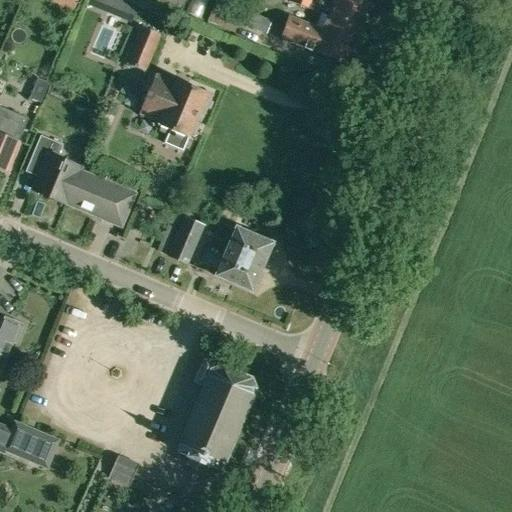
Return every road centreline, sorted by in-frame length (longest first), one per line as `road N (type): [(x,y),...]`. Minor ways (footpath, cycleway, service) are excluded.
road 1 (secondary): [(315,357),(449,0)]
road 2 (residential): [(315,357),(0,226)]
road 3 (secondary): [(248,511),(315,357)]
